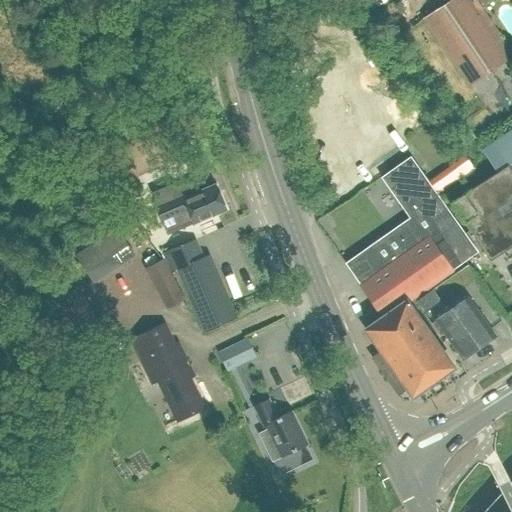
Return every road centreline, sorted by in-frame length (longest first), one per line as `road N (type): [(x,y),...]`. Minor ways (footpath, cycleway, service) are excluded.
road 1 (primary): [(394,458),(278,191),(232,0)]
road 2 (primary): [(394,458),(511,391)]
